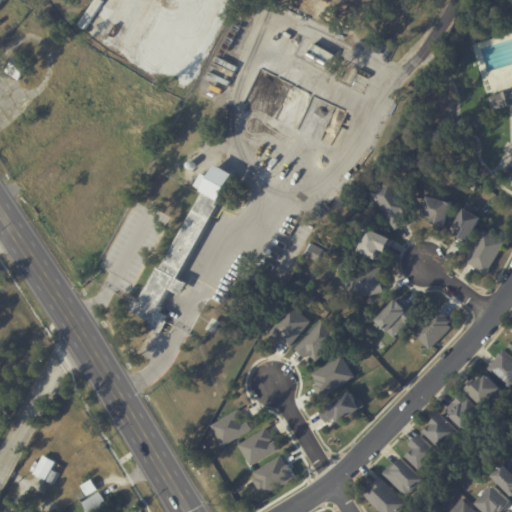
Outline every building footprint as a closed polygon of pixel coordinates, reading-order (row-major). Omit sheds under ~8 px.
[(85,64),(77,54),(81,51),(89,61),(85,64)] [(20,81),(20,82),(6,74),(16,58),(29,66),(20,81)] [(123,88),(145,106),(134,120),(109,100),(120,86),(123,88)] [(511,103),(507,105),(506,104),(493,108),(489,94),(511,87),(511,103)] [(46,187),(71,162),(76,168),(51,192),(46,187)] [(219,167),(235,176),(221,202),(219,202),(217,206),(219,207),(179,280),(189,285),(182,297),(171,290),(162,307),(165,308),(162,314),(167,317),(163,323),(167,325),(162,334),(151,327),(153,323),(132,311),(137,302),(141,304),(160,269),(162,271),(205,194),(203,193),(204,191),(197,187),(204,174),(211,178),(218,166),(219,167)] [(412,212),(404,218),(408,224),(396,232),(372,195),(382,188),(380,184),(388,179),(390,183),(393,182),(413,212),(412,212)] [(445,230),(433,227),(434,221),(432,221),(432,223),(422,220),(428,200),(452,207),(445,230)] [(466,246),(455,240),(458,236),(452,233),(465,212),(482,222),(467,247),(466,246)] [(392,241),(387,254),(385,253),(381,261),(379,259),(378,261),(360,254),(370,231),(393,240),(392,241)] [(476,270),(466,264),(485,232),(506,245),(487,278),(476,271),(476,270)] [(324,255),(318,264),(306,257),(313,245),(325,253),(324,255)] [(382,271),(385,283),(384,283),(386,295),(353,301),(351,290),(345,291),(342,289),(340,280),(342,277),(382,269),(382,271)] [(401,301),(409,308),(405,312),(407,313),(406,315),(408,317),(406,319),(411,324),(395,341),(389,336),(388,337),(386,335),(385,337),(375,328),(377,326),(376,325),(400,300),(401,301)] [(309,318),(290,306),(272,334),(292,346),(309,318)] [(441,312),(449,319),(448,321),(452,325),(450,327),(453,330),(431,353),(415,337),(440,310),(441,312)] [(216,322),(221,325),(214,336),(207,332),(214,320),(216,322)] [(313,362),(338,336),(322,320),(296,346),(313,362)] [(511,387),(511,389),(489,369),(499,359),(497,357),(504,350),(511,357),(511,387)] [(310,372),(320,395),(354,379),(343,356),(310,372)] [(502,390),(484,408),(467,391),(475,383),(476,384),(482,377),(484,379),(488,376),(502,390)] [(483,413),(465,431),(451,416),(452,416),(447,411),(458,399),(458,400),(464,394),(483,413)] [(361,411),(361,412),(341,424),(340,423),(339,423),(337,421),(335,422),(334,421),(328,424),(321,412),(351,395),(356,403),(361,399),(367,406),(361,411)] [(212,423),(223,445),(252,431),(241,409),(212,423)] [(435,422),(442,414),(461,433),(443,451),(425,433),(433,425),(432,424),(435,422)] [(280,450),(268,428),(239,443),(251,465),(280,450)] [(408,457),(407,455),(414,448),(411,446),(421,435),(439,454),(422,471),(408,457)] [(42,480),(33,475),(34,473),(31,471),(36,462),(39,464),(44,456),(56,463),(46,482),(42,480)] [(252,471),(261,492),(294,479),(285,457),(252,471)] [(408,498),(384,474),(393,464),(395,466),(402,458),(425,480),(424,482),(428,485),(421,491),(418,488),(408,498)] [(511,496),(493,477),(511,459),(511,496)] [(53,471),(60,474),(55,485),(48,482),(53,471)] [(372,486),(375,488),(382,480),(404,500),(392,511),(381,511),(364,495),(372,486)] [(93,481),(98,491),(88,498),(81,487),(92,481),(93,481)] [(52,486),(59,491),(57,494),(50,490),(52,486)] [(511,504),(506,511),(484,511),(477,505),(494,486),(511,503),(511,504)] [(100,493),(108,507),(99,511),(87,511),(82,503),(100,493)] [(451,511),(462,500),(476,511),(451,511)]
